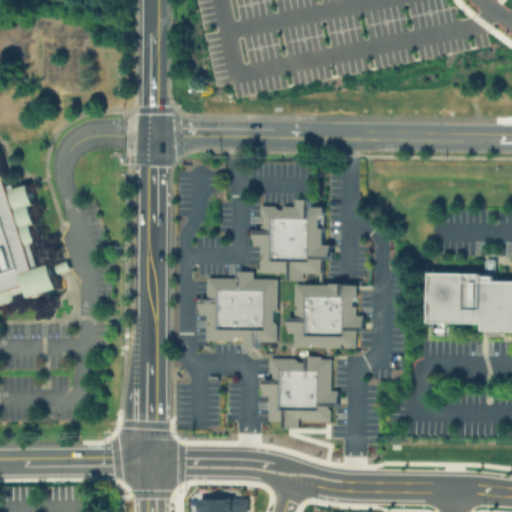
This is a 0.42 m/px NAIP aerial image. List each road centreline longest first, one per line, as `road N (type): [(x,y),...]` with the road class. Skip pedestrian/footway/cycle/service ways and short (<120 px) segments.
road 1 (secondary): [(511,139),(297,136)]
road 2 (residential): [(151,460),(177,472),(340,491),(353,484)]
road 3 (residential): [(353,484),(511,491)]
road 4 (secondary): [(297,136),(153,136)]
road 5 (secondary): [(152,222),(151,360)]
road 6 (residential): [(271,461),(151,460)]
